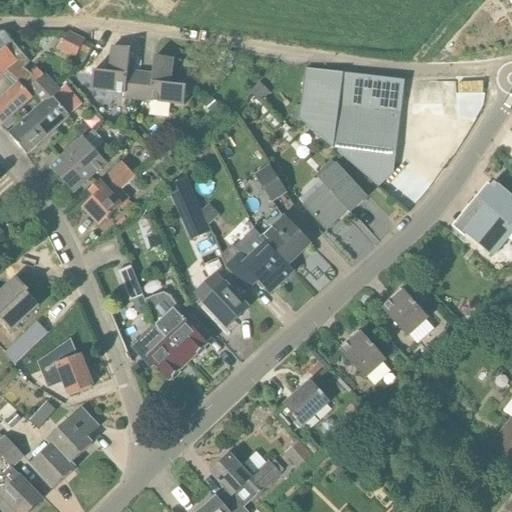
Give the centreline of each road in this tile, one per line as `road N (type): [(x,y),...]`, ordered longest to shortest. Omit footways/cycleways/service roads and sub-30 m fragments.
road 1 (unclassified): [(151,468),(438,204),(511,86)]
road 2 (residential): [(511,76),(400,69),(116,25),(0,23)]
road 3 (residential): [(151,468),(69,252),(0,141)]
